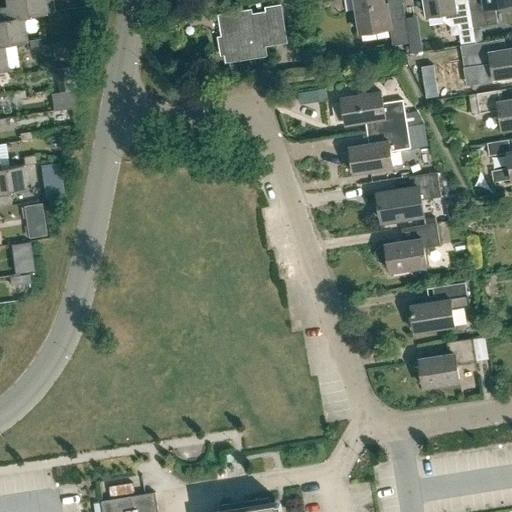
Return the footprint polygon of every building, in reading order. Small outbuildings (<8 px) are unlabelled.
[(3,0),(4,7),(0,7),(0,19),(0,20),(21,17),(44,13),(54,11),(52,0),(3,0)] [(384,4),(383,0),(354,0),(360,33),(389,28),(392,45),(409,42),(404,15),(389,18),(387,3),(384,4)] [(474,42),(472,28),(467,0),(423,0),(426,16),(442,14),(443,22),(450,27),(458,26),(461,44),(474,42)] [(467,0),(472,28),(496,24),(493,7),(511,3),(511,2),(511,0),(467,0)] [(286,42),(280,6),(266,8),(267,15),(252,18),(251,10),(219,15),(223,43),(226,42),(229,62),(266,56),(264,46),(286,42)] [(47,19),(58,18),(57,11),(46,13),(47,19)] [(0,20),(0,19),(0,44),(2,44),(25,40),(21,17),(0,20)] [(28,47),(39,46),(38,38),(27,40),(28,47)] [(470,44),(461,46),(464,68),(476,66),(479,84),(496,81),(495,78),(511,75),(511,48),(506,49),(504,39),(495,40),(482,43),(475,44),(470,44)] [(60,84),(77,81),(75,65),(57,68),(60,84)] [(54,91),(57,109),(74,106),(72,89),(54,91)] [(511,99),(507,100),(505,89),(469,95),(472,114),(499,110),(502,129),(511,127),(511,99)] [(14,99),(24,98),(23,91),(13,92),(14,99)] [(382,92),(342,98),(346,124),(366,121),(367,132),(407,126),(404,101),(384,105),(382,92)] [(407,126),(367,132),(369,144),(350,147),(354,173),(393,167),(391,151),(411,148),(407,126)] [(20,141),(30,139),(29,132),(18,133),(20,141)] [(511,151),(510,152),(508,140),(487,143),(488,155),(506,152),(509,168),(491,171),(493,182),(511,179),(511,180),(511,179),(511,151)] [(23,164),(34,162),(33,155),(22,157),(23,164)] [(21,164),(0,167),(0,206),(9,205),(7,192),(25,189),(21,164)] [(382,221),(423,214),(421,200),(441,197),(437,173),(410,177),(411,188),(378,194),(382,221)] [(30,238),(46,235),(41,204),(25,206),(30,238)] [(427,265),(424,247),(440,245),(436,223),(412,227),(413,239),(385,243),(386,244),(381,245),(377,248),(375,252),(375,257),(379,259),(384,261),(388,260),(390,271),(427,265)] [(435,300),(411,304),(416,332),(456,326),(453,308),(470,306),(468,295),(467,295),(465,283),(433,288),(435,300)] [(424,386),(459,381),(457,364),(476,361),(472,338),(449,342),(451,354),(420,359),(424,386)] [(158,511),(155,492),(110,499),(111,511),(158,511)] [(270,511),(269,503),(268,497),(219,505),(220,511),(215,511),(270,511)]
